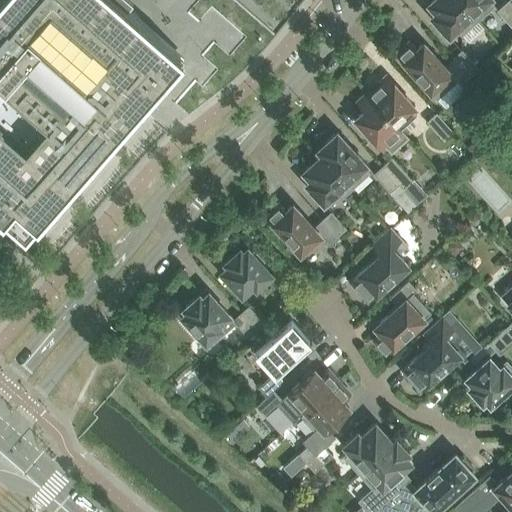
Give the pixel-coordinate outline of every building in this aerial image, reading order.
[(183,55),(127,6),(133,0),(132,0),(0,0),(0,214),(25,236),(183,55)] [(477,19),(459,0),(431,0),(428,3),(436,12),(431,16),(449,35),(457,28),(461,34),(477,19)] [(459,0),(477,19),(494,5),(489,0),(459,0)] [(511,3),(509,0),(507,0),(497,10),(511,26),(511,3)] [(470,76),(453,57),(444,65),(423,43),(416,49),(410,42),(397,53),(437,99),(457,81),(460,84),(470,76)] [(479,68),(462,49),(453,57),(470,76),(479,68)] [(415,106),(386,75),(367,92),(407,137),(408,137),(401,129),(416,114),(412,109),(415,106)] [(407,137),(367,92),(358,101),(365,109),(355,118),(383,149),(386,147),(391,152),(407,137)] [(502,127),(489,112),(484,110),(479,112),(477,117),(478,124),(491,137),(502,127)] [(452,131),(436,113),(427,121),(443,139),(452,131)] [(366,164),(337,131),(317,149),(321,154),(322,153),(352,187),(368,172),(363,167),(366,164)] [(352,187),(322,153),(321,154),(303,171),(310,179),(306,183),(324,203),(331,196),(336,201),(352,187)] [(412,180),(391,157),(382,165),(403,188),(412,180)] [(403,188),(382,165),(373,173),(390,192),(399,184),(403,188)] [(339,237),(322,218),(313,226),(293,204),(286,210),(279,203),(266,215),(300,253),(320,235),(330,246),(339,237)] [(348,229),(331,210),(322,218),(339,237),(348,229)] [(368,300),(408,265),(397,253),(406,245),(390,228),(372,244),(380,253),(350,280),(368,300)] [(455,255),(464,247),(456,238),(447,247),(455,255)] [(272,273),(248,247),(243,251),(240,248),(225,262),(227,265),(221,271),(242,294),(253,284),(256,287),(272,273)] [(386,352),(431,312),(413,292),(417,289),(408,279),(389,297),(397,306),(375,326),(382,333),(374,339),(386,352)] [(511,283),(501,294),(508,303),(511,306),(511,283)] [(218,324),(230,314),(209,291),(202,297),(199,294),(184,308),(186,311),(182,315),(209,345),(224,331),(218,324)] [(267,321),(251,303),(242,311),(258,329),(267,321)] [(432,342),(403,369),(421,389),(460,354),(465,359),(481,345),(450,310),(424,333),(432,342)] [(258,329),(242,311),(232,319),(249,338),(258,329)] [(259,347),(256,350),(274,371),(257,386),(266,396),(274,389),(289,375),(288,374),(281,366),(312,338),(311,337),(310,338),(290,317),(289,318),(290,319),(287,322),(259,347)] [(499,354),(511,342),(511,321),(488,342),(499,354)] [(489,356),(466,377),(472,384),(469,386),(483,402),(486,399),(490,404),(507,389),(511,383),(511,367),(506,361),(499,367),(489,356)] [(282,398),(277,403),(294,422),(301,415),(339,381),(328,369),(320,376),(314,369),(289,391),(282,398)] [(183,399),(196,386),(191,381),(183,380),(173,389),(183,399)] [(307,445),(298,453),(306,462),(325,445),(336,435),(328,427),(349,407),(343,400),(350,393),(339,381),(301,415),(314,429),(302,440),(307,445)] [(266,396),(256,406),(264,415),(277,403),(282,398),(274,389),(266,396)] [(358,431),(343,444),(350,451),(344,456),(359,472),(397,438),(396,438),(393,440),(379,425),(377,427),(373,423),(361,434),(358,431)] [(362,505),(353,511),(372,511),(408,480),(410,478),(402,469),(410,462),(406,458),(407,457),(406,455),(409,452),(397,438),(359,472),(372,487),(358,500),(362,505)] [(325,445),(306,462),(315,471),(333,454),(325,445)] [(408,480),(372,511),(397,511),(412,499),(415,502),(421,497),(434,511),(475,474),(471,470),(475,467),(463,454),(460,458),(456,454),(445,470),(441,466),(441,465),(415,488),(408,480)] [(479,484),(455,506),(460,511),(479,511),(500,493),(511,505),(503,511),(504,511),(511,505),(511,470),(497,483),(489,475),(479,484)]
